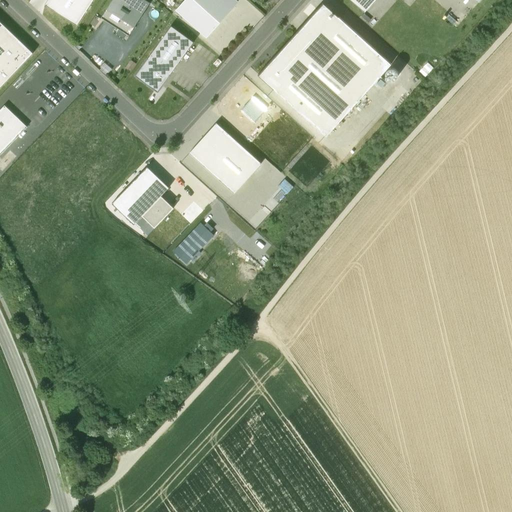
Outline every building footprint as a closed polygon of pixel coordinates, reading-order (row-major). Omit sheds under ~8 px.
[(93,0),(47,0),(45,4),(77,25),(93,0)] [(150,2),(146,0),(112,0),(101,17),(129,35),(150,2)] [(239,2),(237,0),(184,0),(176,10),(207,37),(239,2)] [(350,0),(364,12),(375,0),(350,0)] [(258,75),(326,136),(391,64),(323,3),(298,31),(278,53),(278,52),(270,60),(271,61),(271,60),(272,60),(259,74),(258,75)] [(0,87),(33,53),(0,20),(0,87)] [(172,26),(148,59),(170,75),(194,42),(172,26)] [(148,59),(135,75),(157,91),(170,75),(148,59)] [(266,110),(252,97),(241,110),(255,123),(266,110)] [(4,105),(0,109),(0,154),(27,126),(4,105)] [(234,193),(261,163),(216,123),(189,153),(234,193)] [(169,187),(147,166),(112,203),(134,224),(135,223),(161,196),(169,187)] [(173,208),(161,196),(135,223),(147,235),(173,208)] [(214,235),(201,222),(173,251),(186,264),(214,235)]
